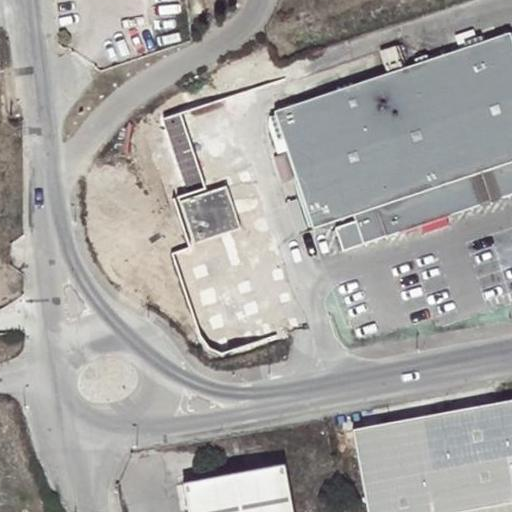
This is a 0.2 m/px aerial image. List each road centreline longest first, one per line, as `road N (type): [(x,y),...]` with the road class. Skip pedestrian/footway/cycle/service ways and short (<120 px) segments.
road 1 (unclassified): [(511,352),(237,406)]
road 2 (unclassified): [(55,240),(29,0)]
